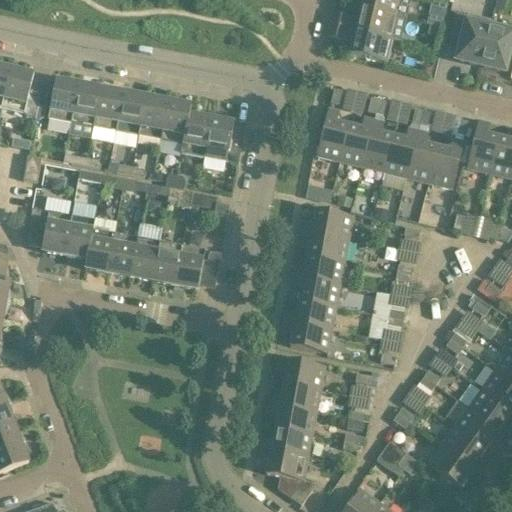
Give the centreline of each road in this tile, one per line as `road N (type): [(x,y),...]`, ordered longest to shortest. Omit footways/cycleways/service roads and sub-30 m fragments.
road 1 (residential): [(69,468),(33,363),(33,330),(45,310),(64,300),(232,326)]
road 2 (residential): [(266,93),(244,81),(0,28)]
road 3 (residential): [(232,326),(272,122),(266,93)]
road 4 (residential): [(511,112),(302,57)]
road 5 (residential): [(257,511),(232,494),(209,454),(232,326)]
